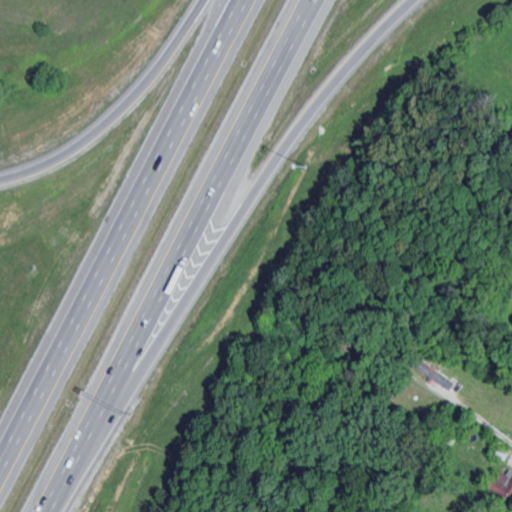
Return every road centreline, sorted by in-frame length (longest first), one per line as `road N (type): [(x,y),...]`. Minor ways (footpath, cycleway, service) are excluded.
road 1 (motorway): [(56,490),(110,422),(282,152),(416,0)]
road 2 (motorway): [(56,490),(311,0)]
road 3 (motorway): [(241,0),(0,464)]
road 4 (motorway): [(204,0),(160,66),(105,124),(42,166),(0,180)]
